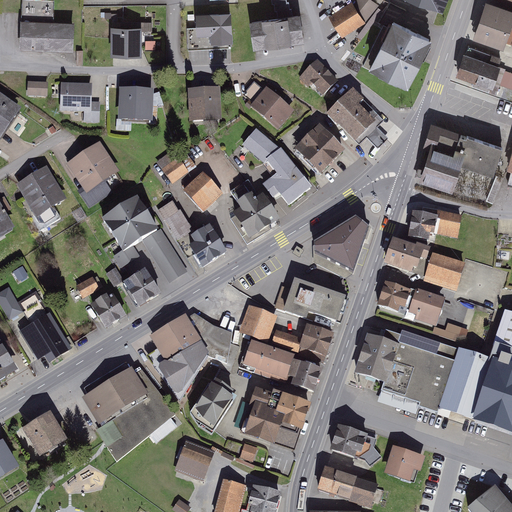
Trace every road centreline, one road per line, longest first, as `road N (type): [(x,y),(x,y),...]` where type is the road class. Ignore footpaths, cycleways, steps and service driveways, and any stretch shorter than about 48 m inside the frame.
road 1 (secondary): [(0,411),(379,178),(406,172)]
road 2 (secondary): [(297,511),(305,464),(399,191)]
road 3 (residential): [(321,55),(182,71),(0,66)]
road 4 (secondary): [(420,134),(466,0)]
road 5 (residential): [(420,134),(321,55)]
